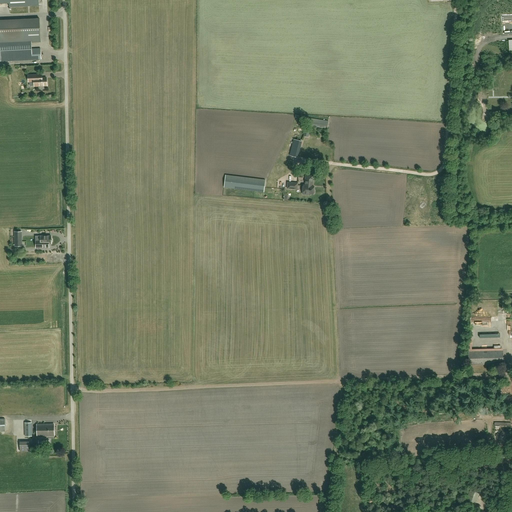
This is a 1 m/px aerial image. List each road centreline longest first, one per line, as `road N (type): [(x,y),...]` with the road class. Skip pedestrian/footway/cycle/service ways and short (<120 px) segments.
road 1 (unclassified): [(74,511),(64,0)]
road 2 (track): [(336,382),(330,169),(434,174),(443,167),(456,0)]
road 3 (track): [(71,390),(344,381)]
road 4 (track): [(344,381),(511,376)]
road 5 (track): [(326,511),(344,381)]
